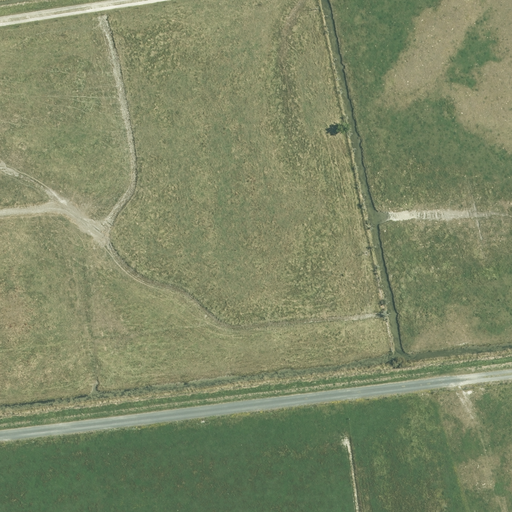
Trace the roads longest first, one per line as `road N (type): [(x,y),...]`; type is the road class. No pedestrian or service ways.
road 1 (unknown): [(0,439),(511,377)]
road 2 (unknown): [(0,26),(174,0)]
